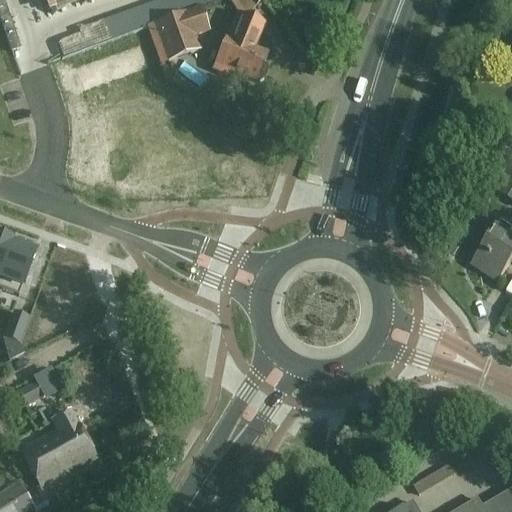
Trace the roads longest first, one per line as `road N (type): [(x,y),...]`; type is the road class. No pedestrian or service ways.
road 1 (residential): [(0,185),(135,238)]
road 2 (residential): [(277,267),(135,238)]
road 3 (residential): [(135,238),(258,308)]
road 4 (secondary): [(361,129),(403,0)]
road 5 (secondary): [(361,129),(340,159),(316,248)]
road 6 (secondary): [(350,256),(366,163),(361,129)]
road 7 (tertiary): [(490,374),(458,347),(380,313)]
road 8 (tertiary): [(368,346),(490,374)]
road 9 (secondary): [(270,345),(226,423),(219,457)]
road 10 (secondary): [(219,457),(246,437),(300,367)]
